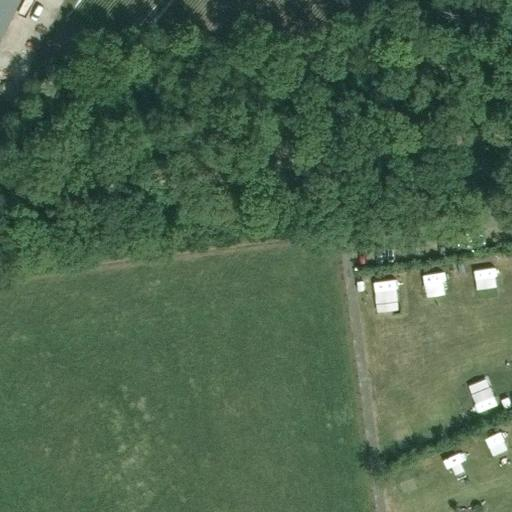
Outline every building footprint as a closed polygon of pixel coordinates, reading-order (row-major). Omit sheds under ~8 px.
[(0,0),(0,38),(19,0),(0,0)] [(476,266),(478,286),(496,284),(494,264),(476,266)] [(419,279),(422,294),(446,289),(443,274),(419,279)] [(377,284),(379,305),(402,303),(401,282),(377,284)] [(500,399),(473,410),(477,422),(505,410),(500,399)] [(446,416),(426,423),(432,440),(452,433),(446,416)] [(408,455),(413,437),(394,431),(388,449),(408,455)] [(491,437),(498,454),(511,448),(503,431),(491,437)] [(458,470),(476,463),(469,446),(451,453),(458,470)] [(407,491),(424,490),(423,470),(406,471),(407,491)]
